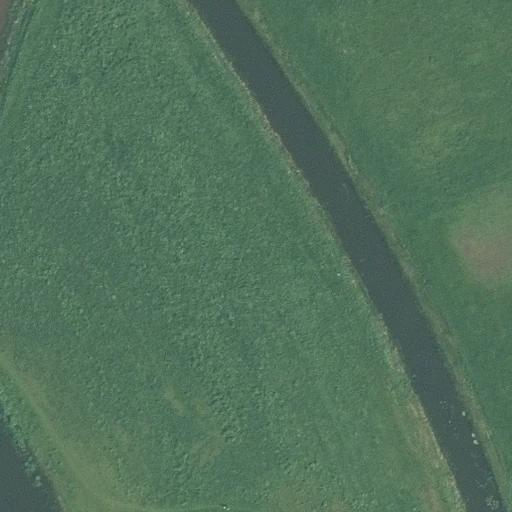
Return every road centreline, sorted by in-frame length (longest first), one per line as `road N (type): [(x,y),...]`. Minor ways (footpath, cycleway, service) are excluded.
road 1 (track): [(160,0),(325,250),(444,511)]
road 2 (track): [(0,145),(52,0)]
